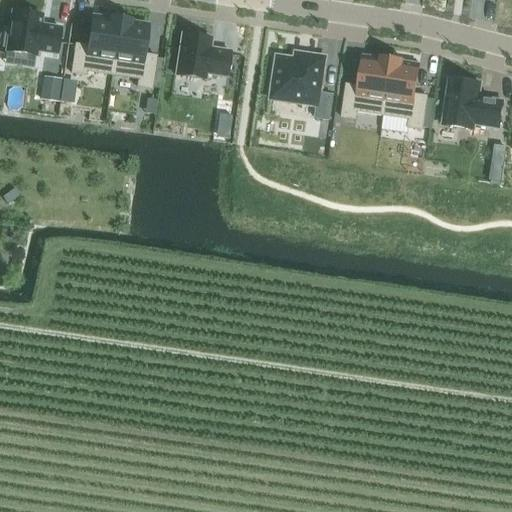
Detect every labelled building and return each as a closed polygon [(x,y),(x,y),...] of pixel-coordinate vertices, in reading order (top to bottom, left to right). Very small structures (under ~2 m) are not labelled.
[(5,32),(3,48),(7,48),(6,52),(36,57),(37,52),(56,55),(60,29),(41,26),(42,16),(12,12),(9,32),(5,32)] [(75,45),(71,74),(85,76),(86,72),(112,76),(120,20),(108,18),(93,16),(88,47),(75,45)] [(120,20),(112,76),(138,80),(137,88),(151,90),(156,57),(143,55),(148,24),(132,22),(120,20)] [(182,35),(176,76),(206,80),(206,75),(226,78),(230,52),(210,49),(212,39),(182,35)] [(277,57),(271,100),(316,107),(315,119),(329,121),(333,96),(320,94),(325,58),(296,54),(295,60),(277,57)] [(346,85),(341,118),(356,120),(357,112),(383,116),(391,60),(379,58),(379,59),(364,56),(359,87),(346,85)] [(391,60),(383,116),(409,120),(408,128),(422,130),(427,97),(414,95),(419,65),(403,62),(391,60)] [(44,78),(41,100),(59,102),(62,80),(44,78)] [(449,80),(442,125),(474,130),(475,126),(498,129),(502,102),(479,98),(481,85),(449,80)] [(71,102),(74,86),(63,84),(60,101),(71,102)] [(230,124),(231,117),(220,115),(219,122),(230,124)] [(504,159),(506,148),(495,146),(493,158),(504,159)]
